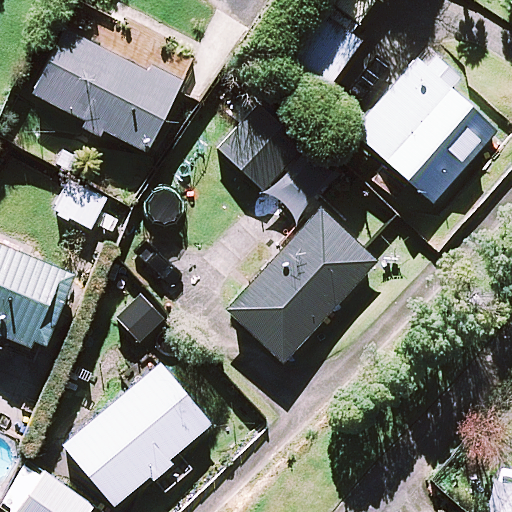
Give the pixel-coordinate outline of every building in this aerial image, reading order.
[(325,91),(360,43),(351,37),(377,0),(326,0),(282,60),(325,91)] [(135,35),(76,7),(33,97),(148,153),(192,60),(153,41),(140,68),(122,60),(135,35)] [(502,129),(389,27),(366,53),(401,84),(356,134),(434,204),(502,129)] [(300,151),(257,111),(220,151),(263,191),(300,151)] [(106,200),(68,183),(54,213),(92,230),(106,200)] [(377,263),(321,210),(227,310),(284,363),(377,263)] [(0,327),(1,328),(0,329),(0,352),(27,364),(36,344),(44,347),(76,276),(0,242),(0,327)] [(133,386),(59,445),(111,510),(149,479),(153,485),(176,467),(172,461),(213,429),(141,339),(113,361),(133,386)] [(90,511),(93,509),(30,464),(0,505),(0,507),(6,511),(90,511)]
